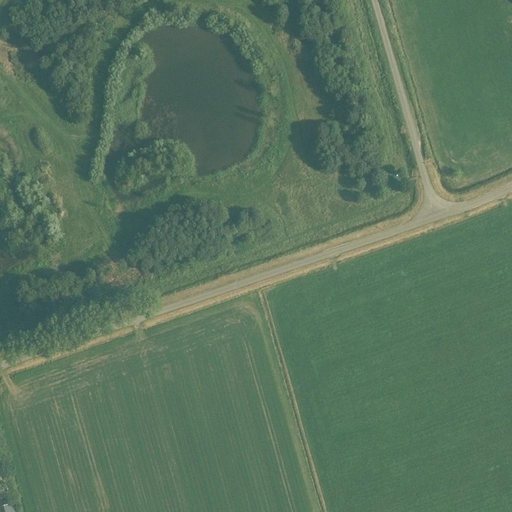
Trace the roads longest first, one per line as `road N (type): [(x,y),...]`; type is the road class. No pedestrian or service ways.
road 1 (unclassified): [(0,361),(437,216)]
road 2 (unclassified): [(437,216),(373,0)]
